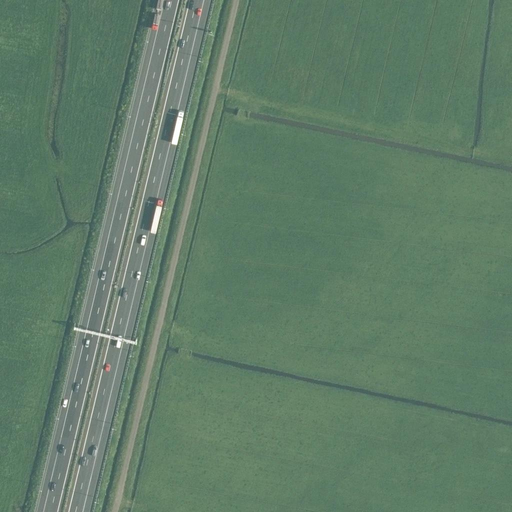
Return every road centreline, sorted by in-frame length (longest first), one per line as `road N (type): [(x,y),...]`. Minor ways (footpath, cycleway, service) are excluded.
road 1 (motorway): [(79,511),(199,0)]
road 2 (motorway): [(163,0),(43,511)]
